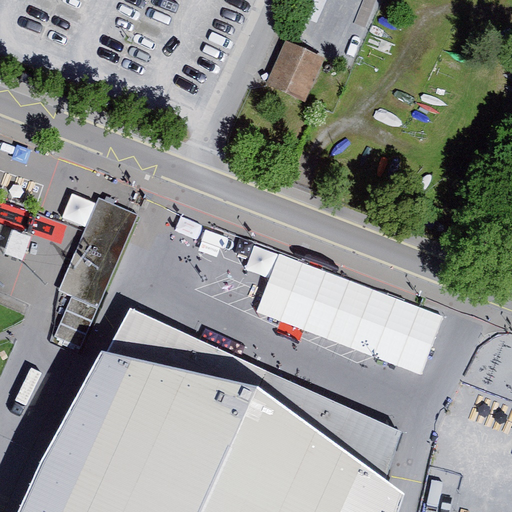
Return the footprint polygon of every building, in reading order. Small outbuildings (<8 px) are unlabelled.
[(326,57),(286,40),(267,83),(306,100),(326,57)] [(24,73),(21,80),(35,86),(39,78),(24,73)] [(138,213),(99,197),(60,291),(73,295),(99,307),(138,213)] [(99,307),(73,295),(55,334),(82,346),(99,307)] [(10,496),(4,511),(391,511),(401,488),(385,474),(399,430),(264,371),(126,304),(103,345),(92,343),(10,496)] [(511,377),(511,373),(511,342),(493,335),(476,380),(487,384),(493,370),(511,377)]
